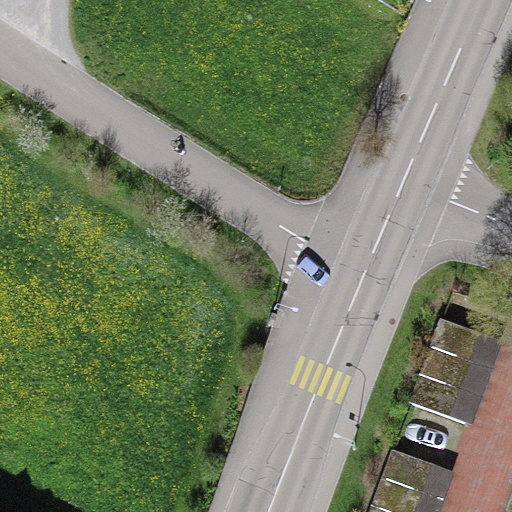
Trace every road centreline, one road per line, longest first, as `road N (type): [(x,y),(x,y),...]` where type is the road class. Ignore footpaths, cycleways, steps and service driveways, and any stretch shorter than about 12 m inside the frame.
road 1 (residential): [(375,270),(0,37)]
road 2 (primary): [(282,511),(375,270)]
road 3 (primary): [(405,187),(486,0)]
